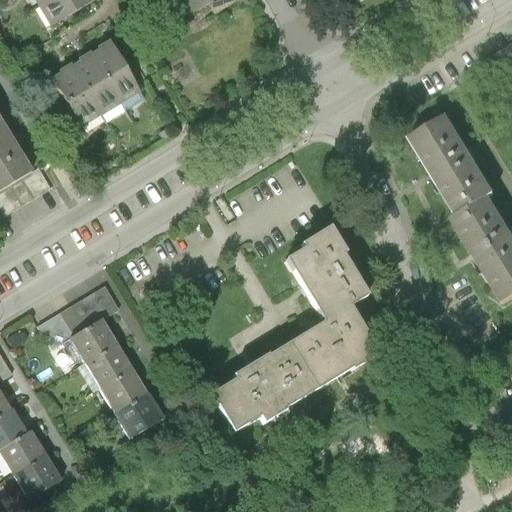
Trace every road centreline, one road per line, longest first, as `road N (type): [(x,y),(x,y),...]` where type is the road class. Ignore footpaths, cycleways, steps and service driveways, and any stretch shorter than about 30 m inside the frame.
road 1 (residential): [(0,311),(342,102)]
road 2 (residential): [(321,68),(0,264)]
road 3 (residential): [(342,102),(395,233),(447,433)]
road 4 (residential): [(342,102),(511,1)]
road 5 (residential): [(435,0),(321,68)]
